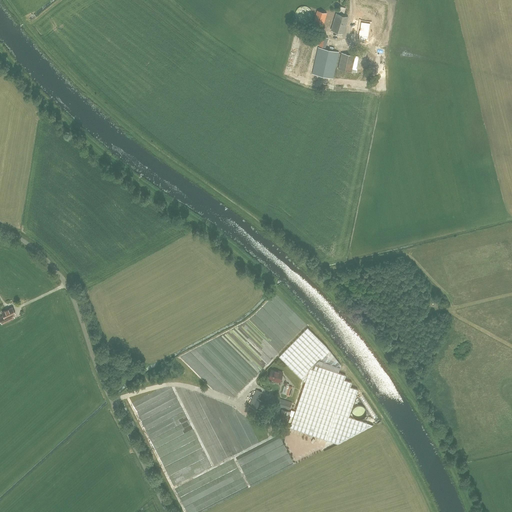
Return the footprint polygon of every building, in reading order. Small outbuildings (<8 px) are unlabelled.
[(317,10),(313,25),(322,28),(326,13),(317,10)] [(331,30),(343,34),(348,17),(336,13),(331,30)] [(359,29),(357,34),(356,37),(357,38),(361,39),(366,40),(367,37),(371,23),(362,21),(360,26),(359,29)] [(321,36),(319,46),(325,48),(328,38),(321,36)] [(318,48),(312,74),(333,78),(338,52),(318,48)] [(355,56),(341,52),(337,69),(352,72),(355,56)] [(15,318),(13,315),(15,314),(12,308),(2,313),(4,316),(0,317),(0,319),(2,324),(11,320),(15,318)] [(239,338),(240,336),(240,344),(249,352),(249,356),(252,357),(253,356),(255,359),(255,352),(257,355),(257,352),(256,350),(256,344),(257,343),(257,339),(258,337),(257,336),(253,336),(255,334),(252,334),(253,333),(250,327),(245,325),(245,322),(231,330),(232,332),(234,330),(236,333),(234,332),(234,334),(239,335),(238,337),(239,338)] [(281,355),(279,357),(305,382),(307,377),(309,369),(314,365),(338,373),(340,367),(327,350),(306,329),(281,355)] [(291,423),(290,428),(337,444),(372,425),(348,417),(356,394),(357,390),(350,387),(351,383),(344,380),(346,375),(338,373),(314,365),(309,369),(307,377),(305,382),(291,423)] [(274,381),(279,382),(282,372),(277,371),(277,372),(270,370),(268,378),(274,380),(274,381)] [(249,406),(253,408),(253,407),(258,409),(262,400),(260,399),(262,392),(256,390),(249,406)] [(280,399),(278,406),(289,410),(291,402),(280,399)] [(352,415),(360,419),(364,410),(356,407),(352,415)] [(287,422),(290,412),(281,409),(278,419),(287,422)] [(263,478),(292,463),(277,433),(272,436),(273,439),(264,443),(266,447),(256,452),(262,464),(259,465),(262,472),(261,473),(263,478)] [(175,488),(185,511),(196,511),(220,501),(219,497),(221,499),(225,497),(225,495),(227,495),(225,493),(222,490),(219,491),(220,489),(220,486),(221,486),(225,485),(225,482),(221,482),(218,484),(215,484),(213,485),(211,484),(212,483),(209,480),(209,478),(204,479),(203,478),(208,476),(203,477),(204,475),(175,488)]
